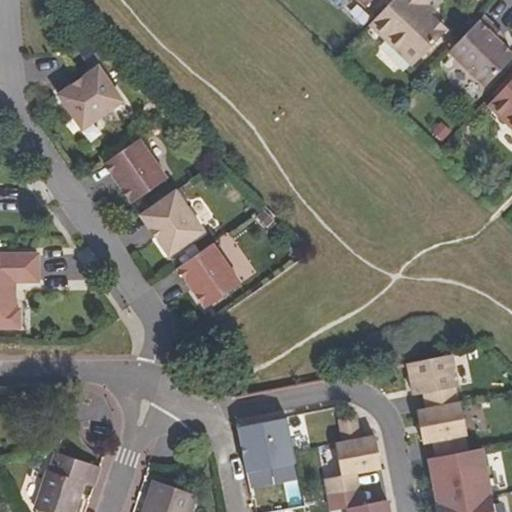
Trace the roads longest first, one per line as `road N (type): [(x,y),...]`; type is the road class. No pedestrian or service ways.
road 1 (residential): [(7,0),(16,110),(157,315),(152,379)]
road 2 (residential): [(211,413),(342,393),(362,398),(390,426),(406,511)]
road 3 (residential): [(152,379),(0,371)]
road 4 (residential): [(152,379),(107,511)]
